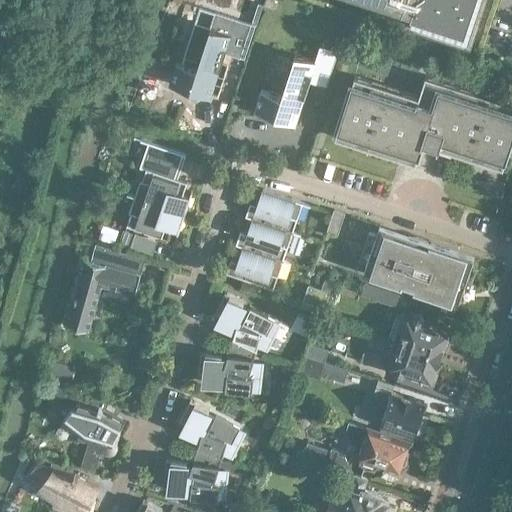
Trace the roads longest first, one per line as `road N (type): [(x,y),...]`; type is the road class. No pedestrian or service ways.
road 1 (residential): [(113,511),(173,376),(231,169),(364,202),(511,253)]
road 2 (primary): [(464,511),(511,369)]
